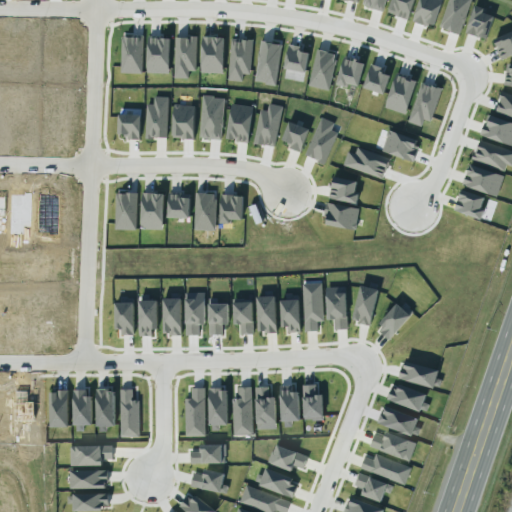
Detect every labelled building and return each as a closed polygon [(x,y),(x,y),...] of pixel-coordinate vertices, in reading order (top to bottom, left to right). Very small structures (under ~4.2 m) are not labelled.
[(363,0),(385,0),(382,12),(364,7),(365,5),(362,4),(363,0)] [(391,0),(413,0),(407,20),(396,16),(395,15),(387,12),(391,0)] [(419,0),(412,21),(427,26),(429,23),(434,25),(442,0),(419,0)] [(448,0),(470,0),(458,34),(439,26),(448,0)] [(474,6),(483,8),(482,12),(493,16),(486,38),(465,33),(474,6)] [(511,31),(493,39),(497,47),(496,49),(500,59),(511,54),(511,31)] [(121,37),(130,37),(131,35),(143,36),(141,74),(120,73),(121,37)] [(146,72),(168,73),(169,38),(160,38),(160,36),(147,36),(146,72)] [(173,78),(188,79),(188,71),(195,71),(196,36),(187,36),(187,37),(174,37),(173,78)] [(202,36),(224,37),(222,73),(200,72),(202,36)] [(230,38),(245,40),(245,39),(252,40),(249,74),(242,74),(241,81),(227,80),(230,38)] [(260,40),(266,41),(267,42),(282,45),(275,85),(264,84),(264,82),(254,80),(260,40)] [(288,44),(301,46),(301,50),(304,51),(303,52),(309,53),(305,72),(284,68),(288,44)] [(316,49),(334,54),(333,59),(336,60),(328,90),(308,86),(316,49)] [(336,84),(347,87),(348,83),(358,86),(364,64),(359,62),(360,60),(354,58),(354,59),(343,56),(335,83),(336,84)] [(371,64),(363,87),(384,95),(390,75),(383,73),(383,72),(382,71),(383,68),(371,64)] [(385,107),(405,114),(417,80),(396,73),(385,107)] [(408,122),(421,126),(424,119),(430,121),(442,88),(431,84),(431,86),(421,83),(408,122)] [(511,95),(502,92),(495,112),(511,116),(511,95)] [(167,138),(168,97),(153,96),(153,104),(146,104),(145,138),(167,138)] [(223,97),(202,97),(200,138),(222,139),(223,97)] [(247,143),(254,107),(232,103),(225,139),(247,143)] [(172,138),(193,139),(194,105),(172,104),(172,138)] [(254,144),(276,147),(281,105),(268,104),(267,110),(258,109),(254,144)] [(511,145),(511,122),(487,115),(480,136),(511,145)] [(321,117),(304,155),(324,164),(340,126),(321,117)] [(282,140),(289,143),(288,147),(301,152),(310,129),(289,122),(282,140)] [(388,130),(388,131),(386,135),(386,137),(381,151),(413,161),(420,141),(388,130)] [(511,165),(511,151),(479,140),(472,160),(505,170),(507,164),(511,165)] [(354,154),(348,152),(343,165),(383,179),(390,158),(357,147),(354,154)] [(463,185),(497,196),(504,175),(470,164),(463,185)] [(359,181),(332,178),(330,199),(356,202),(359,181)] [(455,212),(483,218),(487,197),(460,191),(455,212)] [(194,230),(215,231),(216,192),(195,192),(194,230)] [(114,229),(136,230),(137,193),(116,193),(114,229)] [(141,229),(163,230),(164,193),(142,193),(141,229)] [(189,218),(189,193),(168,193),(167,218),(189,218)] [(243,195),(221,195),(220,223),(229,224),(229,220),(242,220),(243,195)] [(359,208),(327,202),(323,224),(355,230),(359,208)] [(303,283),(304,331),(318,331),(318,322),(323,322),(322,283),(303,283)] [(351,321),(369,325),(379,290),(361,285),(351,321)] [(345,287),(326,287),(326,320),(334,320),(334,330),(347,329),(345,287)] [(205,325),(204,292),(185,293),(185,336),(200,335),(200,325),(205,325)] [(256,296),(257,333),(276,333),(275,296),(256,296)] [(282,333),(300,333),(299,297),(281,297),(282,333)] [(162,298),(163,335),(181,335),(181,298),(162,298)] [(228,304),(216,303),(216,298),(209,298),(208,334),(222,335),(222,324),(228,324),(228,304)] [(239,335),(253,334),(252,298),(233,299),(234,325),(239,324),(239,335)] [(134,335),(133,300),(115,301),(116,335),(134,335)] [(156,300),(138,300),(139,336),(157,336),(156,300)] [(393,338),(411,313),(395,302),(377,328),(393,338)] [(400,381),(435,387),(438,368),(403,362),(400,381)] [(303,385),(304,420),(323,420),(322,394),(318,395),(317,384),(303,385)] [(427,392),(391,384),(387,402),(426,411),(428,404),(425,403),(427,392)] [(298,385),(280,386),(281,421),(299,420),(298,385)] [(251,387),(238,387),(238,398),(232,399),(233,435),(252,435),(251,387)] [(271,387),(255,387),(256,429),(276,429),(275,396),(271,396),(271,387)] [(204,388),(191,388),(191,398),(185,399),(185,436),(205,436),(204,388)] [(208,388),(209,430),(219,430),(219,425),(228,425),(227,388),(208,388)] [(91,425),(90,389),(73,389),(73,425),(91,425)] [(96,426),(114,426),(113,389),(96,389),(96,426)] [(120,437),(139,437),(139,401),(132,401),(132,389),(120,389),(120,437)] [(68,427),(68,391),(50,390),(49,427),(68,427)] [(378,423),(416,437),(422,420),(384,406),(378,423)] [(374,431),(370,449),(411,459),(415,441),(374,431)] [(190,463),(225,464),(225,445),(200,444),(200,451),(191,451),(190,463)] [(304,469),(308,455),(273,445),(268,463),(291,470),(293,466),(304,469)] [(70,465),(102,466),(102,461),(112,461),(112,446),(70,446),(70,465)] [(361,468),(405,484),(411,467),(375,454),(373,458),(365,455),(361,468)] [(191,487),(226,494),(228,486),(222,485),(224,473),(205,469),(204,473),(194,471),(191,487)] [(70,488),(106,489),(107,470),(71,470),(70,488)] [(299,480),(265,470),(263,475),(258,473),(254,484),(293,496),(299,480)] [(361,495),(381,502),(384,492),(390,494),(393,486),(359,473),(354,486),(363,489),(361,495)] [(240,503),(268,511),(274,511),(276,509),(284,511),(287,511),(291,500),(245,487),(240,503)] [(108,494),(67,493),(67,504),(73,504),(73,510),(107,511),(108,494)] [(214,511),(216,510),(187,493),(178,509),(184,511),(214,511)] [(382,511),(384,508),(348,499),(344,511),(382,511)]
